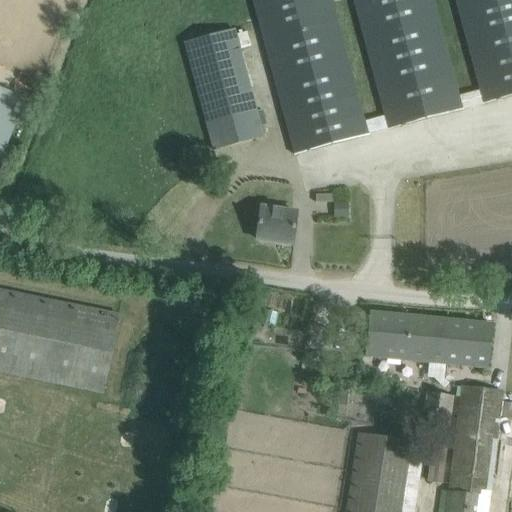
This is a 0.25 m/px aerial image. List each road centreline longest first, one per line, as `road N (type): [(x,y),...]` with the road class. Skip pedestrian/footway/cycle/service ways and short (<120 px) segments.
road 1 (unclassified): [(511,299),(305,283),(0,234)]
road 2 (unknown): [(288,161),(511,115)]
road 3 (unknown): [(374,291),(380,148)]
